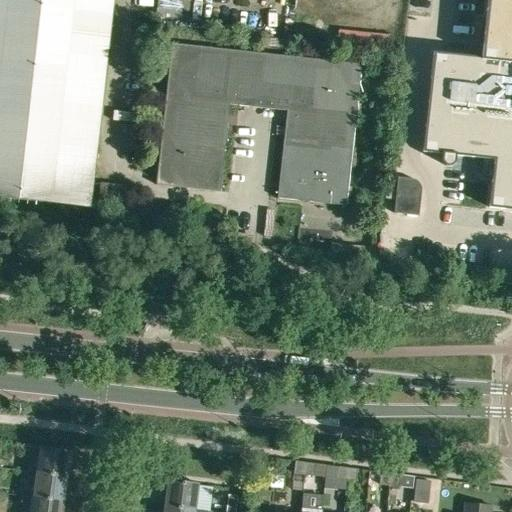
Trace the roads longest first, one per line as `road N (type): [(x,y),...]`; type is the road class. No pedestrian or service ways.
road 1 (secondary): [(511,391),(0,339)]
road 2 (secondary): [(0,381),(325,414),(511,416)]
